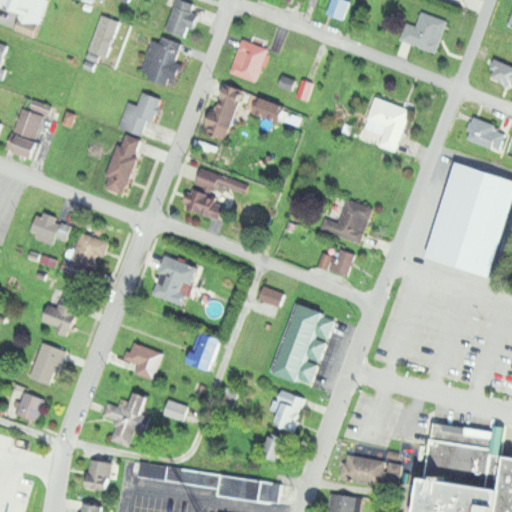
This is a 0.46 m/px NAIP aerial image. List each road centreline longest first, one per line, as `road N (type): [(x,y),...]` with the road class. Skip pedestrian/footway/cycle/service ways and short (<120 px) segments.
road 1 (residential): [(301,511),(489,0)]
road 2 (residential): [(51,511),(68,430),(231,0)]
road 3 (residential): [(511,111),(230,3)]
road 4 (residential): [(374,304),(150,217)]
road 5 (residential): [(351,371),(511,414)]
road 6 (residential): [(147,224),(0,167)]
